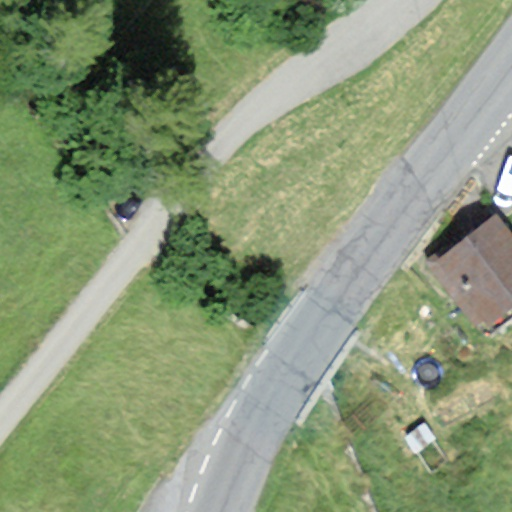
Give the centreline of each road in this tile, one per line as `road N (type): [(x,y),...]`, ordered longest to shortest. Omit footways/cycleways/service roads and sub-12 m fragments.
road 1 (residential): [(0,404),(218,137),(384,0)]
road 2 (primary): [(217,511),(270,399),(511,56)]
